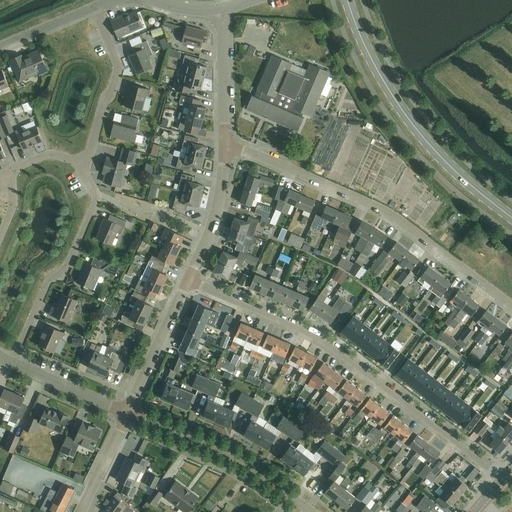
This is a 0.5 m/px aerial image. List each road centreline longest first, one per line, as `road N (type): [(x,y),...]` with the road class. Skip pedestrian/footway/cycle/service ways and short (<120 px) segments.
road 1 (residential): [(503,477),(317,334),(188,279)]
road 2 (residential): [(511,304),(396,217),(225,143)]
road 3 (tertiary): [(511,217),(479,193),(398,104),(347,0)]
road 4 (residential): [(12,361),(49,279),(70,266),(97,197),(86,163)]
road 5 (residential): [(310,511),(253,467),(128,411)]
road 6 (residential): [(86,163),(121,65),(95,7)]
road 7 (residential): [(128,411),(188,279)]
road 8 (residential): [(188,279),(219,202),(225,143)]
road 9 (residential): [(225,143),(223,8)]
road 10 (residential): [(128,411),(12,361)]
